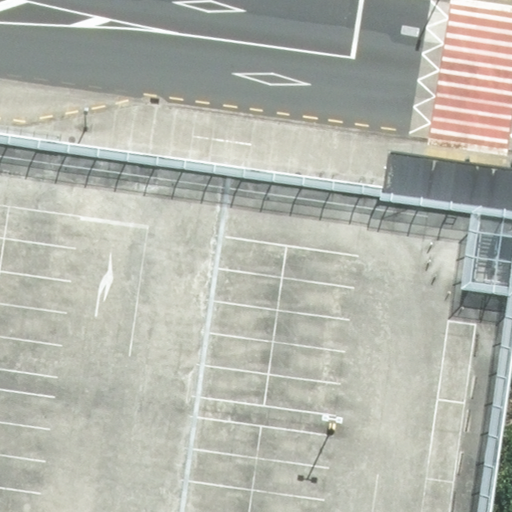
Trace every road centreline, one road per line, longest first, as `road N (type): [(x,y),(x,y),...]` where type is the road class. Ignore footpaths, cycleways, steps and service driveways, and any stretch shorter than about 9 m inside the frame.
road 1 (unknown): [(414,511),(448,290),(442,274),(427,258),(159,222)]
road 2 (unknown): [(159,222),(116,511)]
